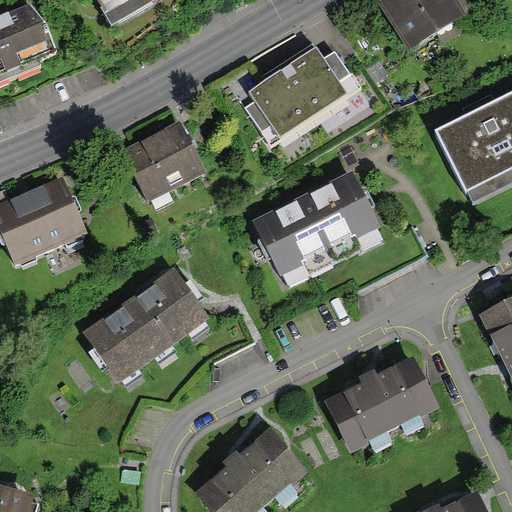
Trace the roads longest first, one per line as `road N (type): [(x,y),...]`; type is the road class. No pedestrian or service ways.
road 1 (residential): [(420,298),(198,411),(160,463),(155,511)]
road 2 (residential): [(313,0),(91,123),(0,160)]
road 3 (residential): [(420,298),(511,495)]
